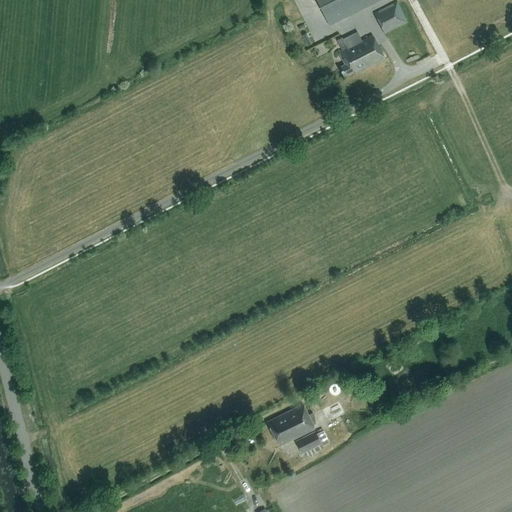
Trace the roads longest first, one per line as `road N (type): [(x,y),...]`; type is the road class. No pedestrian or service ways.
road 1 (unclassified): [(438,58),(1,286)]
road 2 (tertiary): [(41,511),(0,348)]
